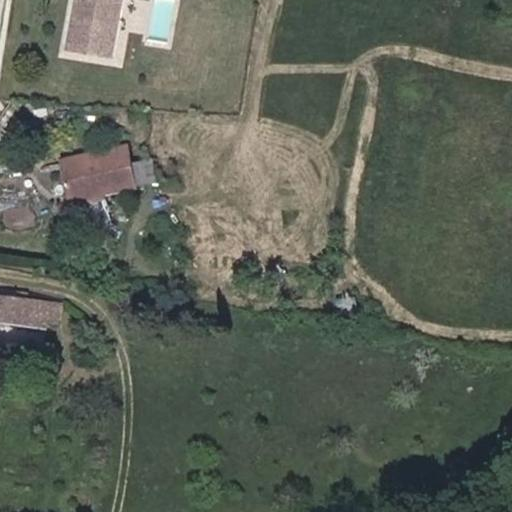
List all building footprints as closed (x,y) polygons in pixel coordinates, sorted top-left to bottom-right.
[(66,0),(58,52),(103,59),(112,0),(66,0)] [(161,70),(165,55),(137,51),(135,66),(161,70)] [(132,159),(126,119),(61,115),(66,153),(97,153),(99,158),(132,159)] [(67,160),(99,161),(99,158),(97,153),(66,153),(67,160)] [(0,314),(41,318),(44,292),(0,287),(0,314)]
